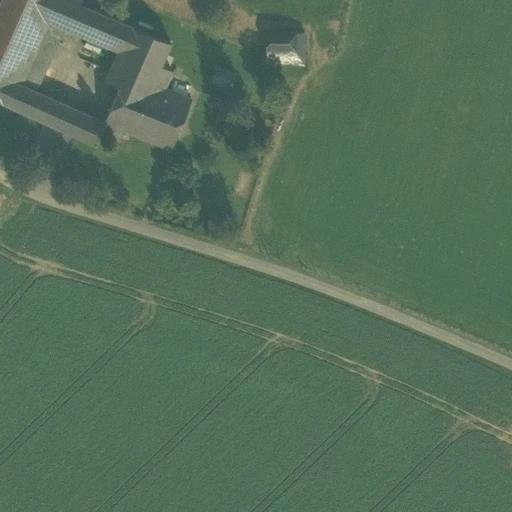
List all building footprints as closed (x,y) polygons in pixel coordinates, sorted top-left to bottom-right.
[(0,0),(0,100),(2,102),(12,79),(41,14),(46,0),(0,0)] [(123,49),(132,26),(80,3),(71,0),(46,0),(41,14),(63,23),(123,49)] [(12,79),(34,89),(63,23),(41,14),(12,79)] [(131,133),(160,66),(170,42),(132,26),(123,49),(112,73),(109,81),(118,86),(103,121),(100,131),(116,138),(120,128),(131,133)] [(303,33),(266,32),(265,60),(302,64),(303,33)] [(131,133),(170,149),(191,99),(163,87),(165,82),(168,81),(171,71),(160,66),(131,133)] [(100,78),(109,81),(112,73),(104,69),(100,78)] [(58,127),(68,105),(34,89),(12,79),(2,102),(58,127)] [(68,105),(58,127),(73,133),(83,112),(68,105)] [(83,112),(73,133),(95,144),(100,131),(103,121),(83,112)]
